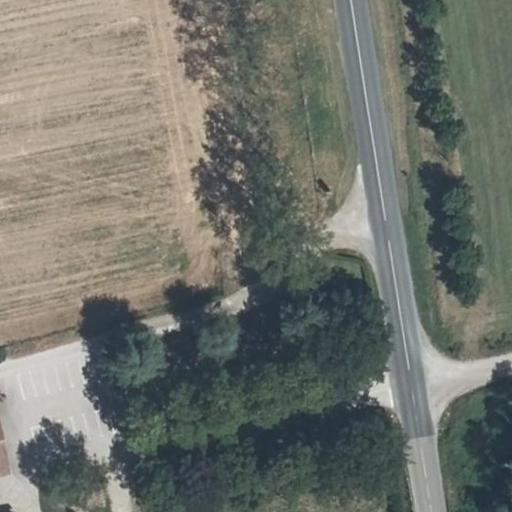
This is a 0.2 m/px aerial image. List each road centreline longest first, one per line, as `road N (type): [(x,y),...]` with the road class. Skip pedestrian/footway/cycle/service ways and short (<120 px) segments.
road 1 (track): [(0,395),(118,457),(511,364)]
road 2 (secondary): [(352,0),(433,511)]
